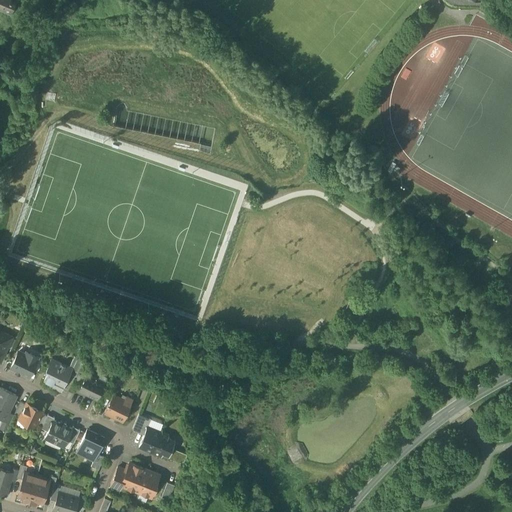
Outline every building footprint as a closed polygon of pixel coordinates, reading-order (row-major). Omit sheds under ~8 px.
[(0,0),(0,8),(11,13),(16,0),(0,0)] [(0,361),(12,337),(0,330),(0,361)] [(11,367),(29,376),(33,368),(38,357),(30,353),(28,356),(25,354),(19,351),(11,367)] [(69,373),(75,376),(83,359),(74,355),(69,366),(72,368),(69,373)] [(43,359),(38,357),(33,368),(38,370),(43,359)] [(55,381),(63,386),(69,373),(72,368),(69,366),(51,358),(45,369),(48,370),(44,379),(54,384),(55,381)] [(79,390),(96,398),(104,382),(104,381),(97,378),(97,379),(86,374),(79,390)] [(55,381),(54,384),(52,387),(61,391),(63,386),(55,381)] [(0,418),(4,420),(8,413),(16,395),(0,387),(0,418)] [(105,412),(122,420),(131,403),(130,403),(132,399),(126,395),(124,399),(113,394),(105,412)] [(15,412),(20,415),(25,404),(20,401),(15,412)] [(18,418),(35,426),(36,423),(41,413),(42,410),(26,402),(25,404),(20,415),(18,418)] [(0,428),(6,431),(13,416),(8,413),(4,420),(0,428)] [(36,423),(42,425),(47,415),(41,413),(36,423)] [(47,414),(47,415),(42,425),(41,428),(47,431),(53,419),(53,420),(54,417),(47,414)] [(133,428),(144,433),(147,425),(147,426),(150,418),(139,414),(133,428)] [(44,438),(63,447),(66,440),(72,429),(71,428),(53,420),(53,419),(47,431),(44,438)] [(152,451),(160,431),(147,426),(147,425),(144,433),(138,446),(152,451)] [(66,440),(73,443),(80,430),(72,426),(71,428),(72,429),(66,440)] [(94,459),(97,454),(104,438),(87,429),(76,450),(94,459)] [(169,434),(160,431),(152,451),(161,455),(163,452),(169,455),(172,448),(175,440),(167,437),(169,434)] [(167,458),(178,462),(182,452),(172,448),(169,455),(167,458)] [(178,462),(182,464),(186,453),(182,452),(178,462)] [(91,466),(98,469),(103,457),(97,454),(94,459),(91,466)] [(140,489),(148,469),(129,462),(126,470),(120,484),(121,484),(131,488),(132,485),(140,489)] [(16,477),(22,478),(24,471),(25,471),(27,465),(20,463),(16,477)] [(110,484),(119,488),(121,484),(120,484),(126,470),(117,466),(110,484)] [(0,493),(5,495),(12,472),(0,467),(0,493)] [(159,474),(148,469),(140,489),(139,491),(151,496),(155,487),(154,486),(159,474)] [(29,502),(37,475),(25,471),(24,471),(22,478),(16,498),(29,502)] [(53,488),(54,485),(56,476),(50,474),(49,478),(47,486),(53,488)] [(49,478),(37,475),(29,502),(41,505),(47,486),(49,478)] [(161,496),(168,499),(174,484),(167,481),(161,496)] [(60,487),(54,485),(53,488),(50,498),(55,500),(58,491),(60,487)] [(53,509),(63,511),(73,511),(78,497),(58,491),(55,500),(53,509)] [(98,511),(105,511),(111,500),(104,497),(98,511)]
